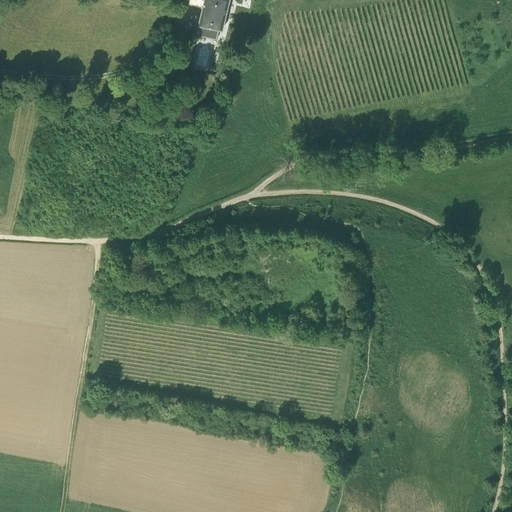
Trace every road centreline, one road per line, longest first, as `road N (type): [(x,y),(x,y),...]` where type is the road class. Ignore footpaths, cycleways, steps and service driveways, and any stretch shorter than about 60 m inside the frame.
road 1 (track): [(245,197),(367,197),(423,217),(465,250),(498,325),(503,450),(493,511)]
road 2 (track): [(245,197),(320,152),(424,153),(511,139)]
road 3 (track): [(0,70),(74,78),(123,70),(173,41),(182,0)]
road 4 (track): [(76,395),(99,241)]
road 5 (track): [(245,197),(166,230),(99,241)]
